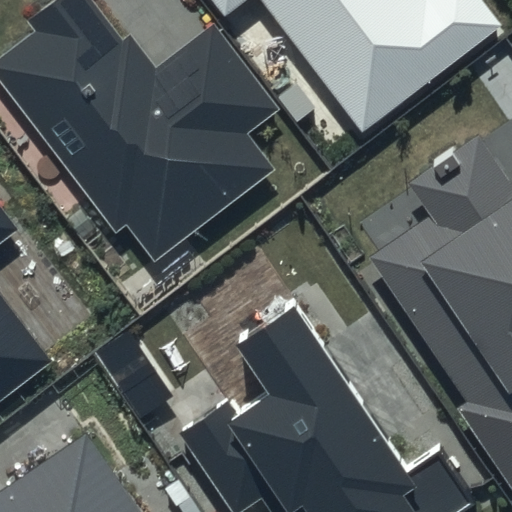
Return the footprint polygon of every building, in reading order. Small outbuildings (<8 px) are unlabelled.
[(92,0),(51,0),(24,21),(34,35),(0,60),(0,77),(116,231),(127,223),(154,259),(273,169),(246,134),(278,109),(212,23),(157,65),(132,32),(123,39),(92,0)] [(213,0),(225,14),(243,0),(262,0),(364,132),(504,26),(484,0),(213,0)] [(511,180),(480,134),(410,182),(433,216),(373,258),(474,403),(462,411),(509,478),(511,476),(511,180)] [(0,399),(50,361),(0,294),(0,244),(18,232),(0,208),(0,399)] [(297,298),(237,339),(272,391),(237,414),(227,400),(180,432),(233,511),(237,511),(261,496),(271,511),(459,511),(482,497),(441,436),(406,459),(297,298)] [(138,511),(84,433),(0,489),(0,511),(138,511)]
